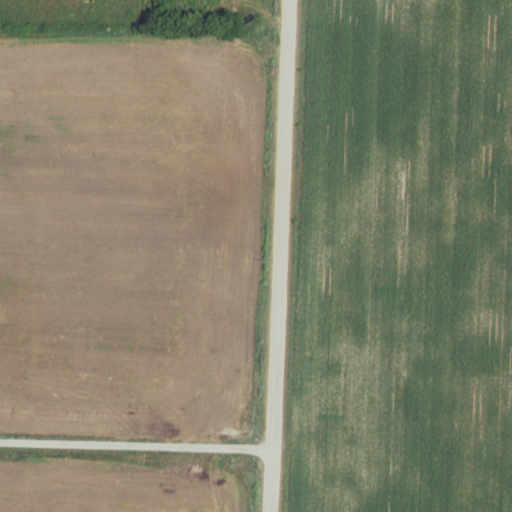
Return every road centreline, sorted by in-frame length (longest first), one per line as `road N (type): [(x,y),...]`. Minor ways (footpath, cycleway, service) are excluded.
road 1 (residential): [(288,0),(271,511)]
road 2 (residential): [(273,450),(0,441)]
